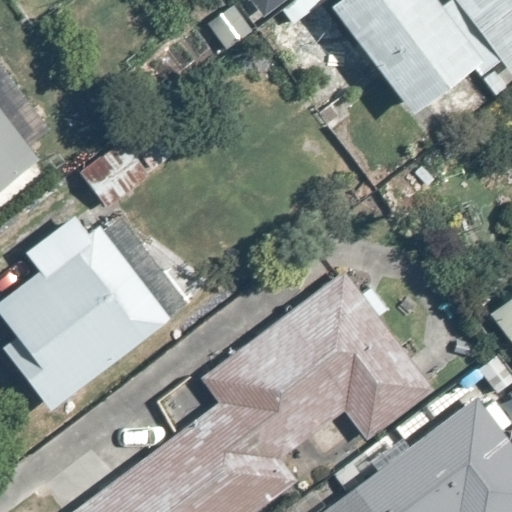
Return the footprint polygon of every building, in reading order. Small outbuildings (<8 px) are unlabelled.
[(242,0),(254,15),(275,0),(242,0)] [(511,0),(445,0),(436,8),(429,0),(330,0),(323,5),(405,113),(468,65),(476,75),(496,60),(508,76),(511,72),(511,0)] [(72,166),(103,206),(184,143),(153,102),(72,166)] [(0,185),(36,158),(0,112),(0,185)] [(0,321),(10,335),(0,342),(0,347),(45,407),(165,316),(95,224),(0,294),(0,321)] [(213,401),(63,511),(247,511),(293,478),(277,457),(340,411),(362,439),(430,389),(341,269),(195,378),(213,401)] [(511,292),(485,313),(511,347),(511,292)] [(511,511),(511,448),(473,396),(316,511),(511,511)]
